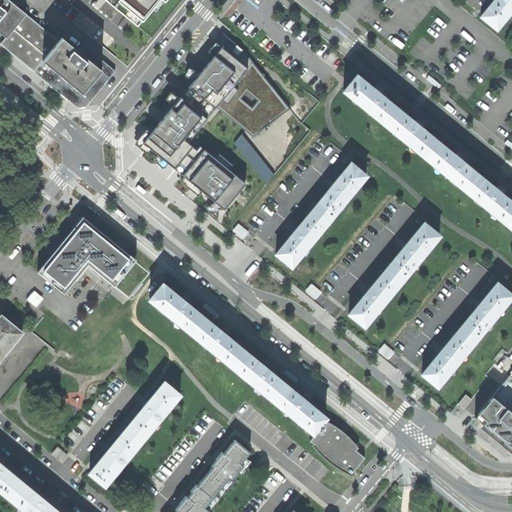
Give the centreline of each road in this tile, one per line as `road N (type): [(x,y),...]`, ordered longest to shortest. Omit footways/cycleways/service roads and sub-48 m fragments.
road 1 (residential): [(432,417),(295,304),(244,291),(97,165),(86,146)]
road 2 (residential): [(77,157),(409,442)]
road 3 (residential): [(511,169),(306,0)]
road 4 (residential): [(207,0),(86,146)]
road 5 (residential): [(409,442),(476,500),(511,509)]
road 6 (residential): [(77,157),(0,253)]
